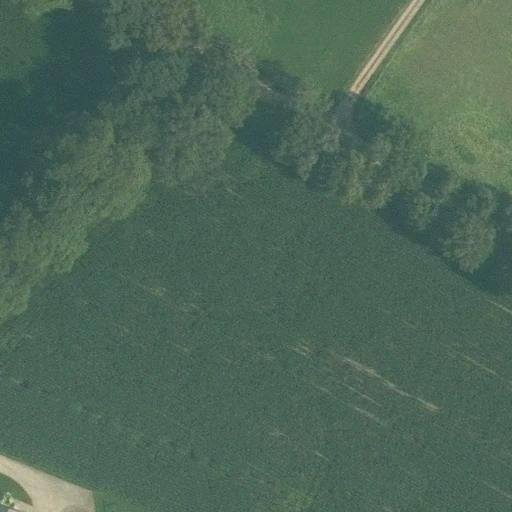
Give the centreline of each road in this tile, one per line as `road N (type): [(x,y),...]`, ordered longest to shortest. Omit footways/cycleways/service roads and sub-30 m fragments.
road 1 (unclassified): [(180,40),(511,236)]
road 2 (track): [(0,226),(130,121),(264,90)]
